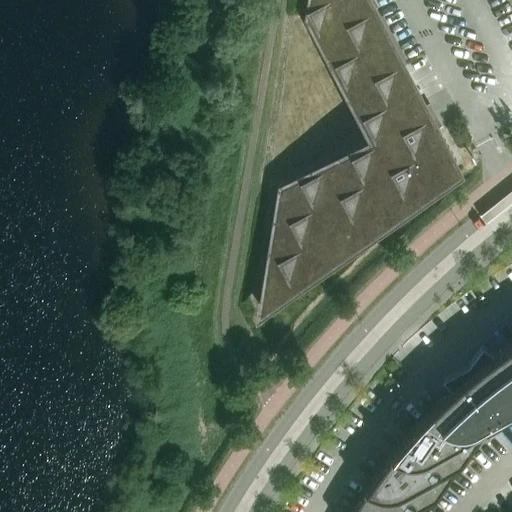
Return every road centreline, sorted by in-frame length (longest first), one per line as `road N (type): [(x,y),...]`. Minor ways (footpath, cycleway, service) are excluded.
road 1 (secondary): [(511,193),(400,283),(318,376),(227,511)]
road 2 (secondary): [(261,511),(339,397),(411,317),(511,231)]
